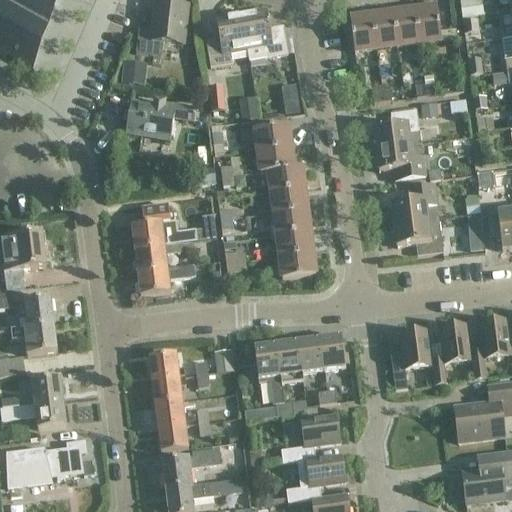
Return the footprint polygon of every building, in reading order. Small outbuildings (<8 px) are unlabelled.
[(40,0),(0,0),(0,54),(19,65),(36,20),(31,18),(40,0)] [(509,5),(511,18),(511,17),(511,0),(497,0),(498,6),(509,5)] [(478,18),(476,1),(459,3),(462,20),(478,18)] [(180,47),(185,7),(153,4),(150,33),(138,31),(135,56),(160,59),(161,45),(180,47)] [(413,13),(418,46),(440,43),(435,10),(413,13)] [(241,16),(246,52),(262,49),(264,60),(286,56),(281,28),(268,30),(265,12),(241,16)] [(392,16),(397,48),(418,46),(413,13),(392,16)] [(246,52),(241,16),(214,21),(217,39),(204,42),(209,70),(231,66),(229,55),(246,52)] [(397,48),(392,16),(371,19),(375,51),(397,48)] [(511,27),(511,17),(511,18),(501,19),(503,28),(511,27)] [(375,51),(371,19),(349,22),(354,54),(375,51)] [(462,25),(464,38),(479,36),(477,23),(462,25)] [(511,41),(500,43),(505,74),(511,73),(511,41)] [(470,80),(482,78),(479,61),(468,63),(470,80)] [(147,66),(126,63),(123,85),(144,88),(147,66)] [(507,87),(505,74),(491,76),(493,89),(507,87)] [(433,87),(423,88),(425,99),(435,98),(433,87)] [(300,116),(296,88),(282,90),(286,118),(300,116)] [(425,99),(423,88),(414,89),(415,101),(425,99)] [(223,114),(222,89),(209,89),(210,114),(223,114)] [(390,92),(381,94),(382,105),(392,104),(390,92)] [(382,105),(381,94),(371,95),(372,107),(382,105)] [(485,99),(473,101),(475,112),(487,111),(485,99)] [(253,101),(239,103),(243,124),(256,122),(253,101)] [(192,123),(194,113),(163,108),(164,106),(153,104),(153,110),(130,106),(125,135),(168,142),(172,120),(192,123)] [(435,106),(421,108),(423,121),(437,120),(435,106)] [(375,153),(419,147),(415,113),(389,116),(391,129),(372,131),(375,153)] [(478,135),(487,133),(485,120),(476,121),(478,135)] [(255,154),(289,150),(285,127),(253,132),(255,154)] [(211,149),(220,148),(219,136),(210,137),(211,149)] [(419,147),(375,153),(377,174),(396,172),(398,184),(424,181),(419,147)] [(289,150),(255,154),(258,175),(300,170),(299,169),(292,170),(289,150)] [(218,171),(220,180),(231,178),(229,169),(218,171)] [(300,170),(258,175),(266,174),(269,196),(302,191),(300,170)] [(477,179),(479,193),(495,191),(493,175),(477,177),(477,179)] [(221,190),(233,188),(231,178),(220,180),(221,190)] [(392,228),(427,224),(425,210),(435,209),(432,188),(425,189),(406,192),(408,204),(390,207),(392,228)] [(302,191),(269,196),(272,217),(305,212),(302,191)] [(143,227),(131,229),(134,252),(192,245),(196,245),(195,233),(177,235),(176,224),(170,225),(168,207),(141,211),(143,227)] [(511,252),(511,212),(501,214),(500,207),(484,209),(487,240),(499,239),(500,254),(511,252)] [(218,214),(219,224),(229,222),(228,212),(218,214)] [(305,212),(272,217),(274,238),(308,233),(305,212)] [(482,220),(468,221),(470,255),(483,254),(483,240),(482,220)] [(220,233),(231,232),(229,222),(219,224),(220,233)] [(427,224),(392,228),(396,250),(415,248),(416,258),(442,254),(439,234),(428,236),(427,224)] [(308,233),(274,238),(277,259),(311,255),(308,233)] [(0,239),(0,248),(1,260),(0,259),(0,262),(3,287),(21,285),(20,272),(43,269),(39,234),(12,238),(0,239)] [(192,245),(134,252),(137,275),(166,272),(165,259),(193,255),(192,245)] [(311,255),(277,259),(280,281),(313,277),(311,255)] [(223,257),(225,266),(235,265),(234,256),(223,257)] [(226,276),(237,274),(235,265),(225,266),(226,276)] [(166,272),(137,275),(140,299),(169,295),(167,281),(196,278),(195,269),(166,272)] [(0,311),(11,311),(9,293),(0,293),(0,311)] [(23,303),(25,320),(18,321),(19,329),(19,330),(19,331),(51,327),(48,300),(23,303)] [(511,358),(509,348),(506,323),(478,326),(482,354),(470,355),(471,363),(473,382),(485,381),(483,361),(511,358)] [(28,345),(30,356),(54,354),(51,327),(19,331),(19,330),(9,331),(10,342),(23,341),(24,345),(28,345)] [(442,362),(431,363),(431,368),(434,388),(446,386),(443,367),(471,363),(470,355),(466,328),(439,332),(442,362)] [(431,368),(431,363),(427,333),(399,337),(402,364),(390,365),(394,393),(406,391),(404,372),(431,368)] [(318,342),(322,373),(344,371),(340,339),(318,342)] [(318,342),(296,344),(301,376),(322,373),(318,342)] [(275,347),(280,387),(302,384),(301,376),(296,344),(275,347)] [(280,387),(275,347),(252,350),(257,386),(267,384),(270,408),(274,407),(276,420),(284,419),(282,406),(279,387),(280,387)] [(230,354),(213,355),(216,376),(232,374),(230,354)] [(151,384),(183,380),(182,371),(176,372),(174,356),(147,359),(151,384)] [(0,379),(25,375),(22,360),(0,364),(0,379)] [(196,378),(207,377),(205,364),(194,366),(196,378)] [(197,391),(208,390),(207,377),(196,378),(197,391)] [(33,406),(62,403),(58,379),(30,383),(33,406)] [(154,408),(180,404),(178,389),(184,388),(183,380),(151,384),(154,408)] [(500,405),(511,403),(511,386),(486,389),(488,405),(453,410),(457,445),(504,440),(500,405)] [(325,395),(327,407),(335,406),(334,394),(325,395)] [(327,407),(325,395),(317,396),(318,408),(327,407)] [(0,403),(1,411),(18,409),(17,400),(0,402),(0,403)] [(19,421),(35,419),(37,430),(65,427),(62,403),(33,406),(34,407),(18,409),(1,411),(2,420),(19,418),(19,421)] [(180,404),(154,408),(157,431),(183,427),(180,404)] [(282,406),(284,419),(293,418),(292,405),(282,406)] [(197,426),(207,425),(205,412),(195,414),(197,426)] [(305,462),(315,461),(313,449),(339,446),(335,418),(300,423),(303,449),(280,452),(281,467),(305,463),(305,462)] [(199,439),(208,438),(207,425),(197,426),(199,439)] [(183,427),(157,431),(160,455),(186,452),(183,427)] [(81,465),(79,456),(85,455),(84,443),(64,446),(65,451),(44,454),(43,450),(4,455),(6,491),(51,485),(49,477),(55,476),(56,482),(63,481),(62,475),(69,475),(69,477),(82,476),(83,479),(93,478),(91,464),(81,465)] [(213,461),(229,459),(228,448),(211,450),(213,461)] [(502,482),(511,481),(511,455),(488,458),(490,473),(461,476),(465,506),(505,501),(502,482)] [(164,491),(191,487),(189,471),(208,469),(207,458),(161,463),(164,491)] [(305,462),(305,463),(309,489),(285,492),(286,506),(310,502),(320,500),(319,489),(344,485),(340,458),(315,461),(305,462)] [(191,487),(164,491),(166,511),(191,511),(190,494),(198,493),(199,500),(241,495),(239,481),(191,487)] [(310,502),(311,511),(347,511),(346,497),(320,500),(310,502)]
